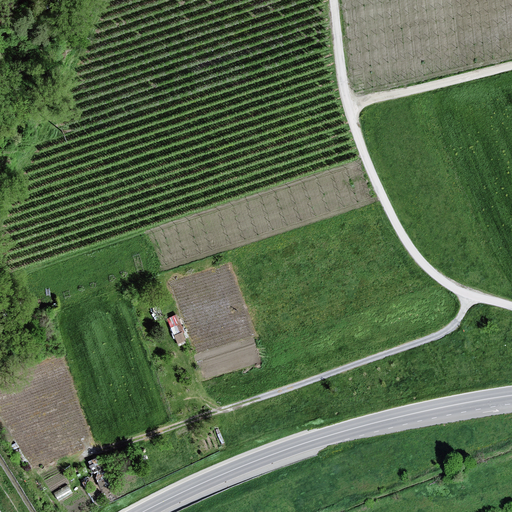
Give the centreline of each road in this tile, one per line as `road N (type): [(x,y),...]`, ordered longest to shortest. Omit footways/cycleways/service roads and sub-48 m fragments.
road 1 (track): [(467,297),(458,319),(443,328),(90,456)]
road 2 (tertiary): [(143,511),(310,441),(511,395)]
road 3 (unclassified): [(511,308),(429,276),(382,199),(349,111)]
road 4 (unclassified): [(511,68),(349,111)]
